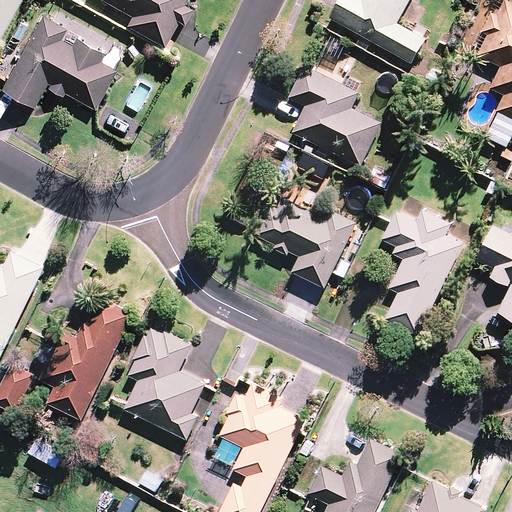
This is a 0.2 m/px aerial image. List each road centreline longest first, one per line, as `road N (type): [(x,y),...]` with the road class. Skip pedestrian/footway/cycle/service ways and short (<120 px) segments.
road 1 (residential): [(452,412),(288,340),(208,293),(146,192)]
road 2 (residential): [(264,0),(185,162),(146,192)]
road 3 (residential): [(146,192),(99,203),(0,162)]
